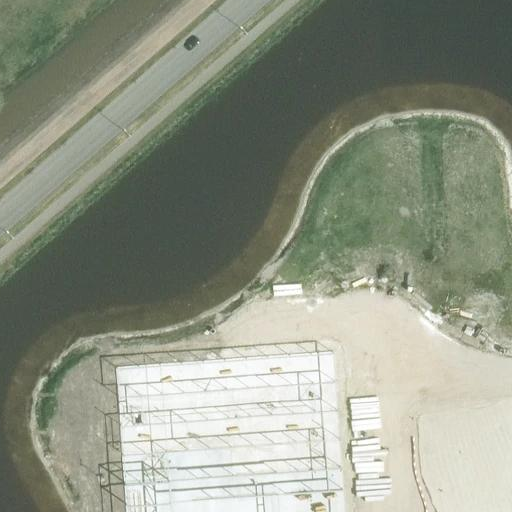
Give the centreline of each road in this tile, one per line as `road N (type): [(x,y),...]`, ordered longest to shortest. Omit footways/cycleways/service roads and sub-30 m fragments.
road 1 (unclassified): [(511,381),(381,405),(339,398),(318,378),(311,351),(318,322),(340,304),(372,300),(465,362),(496,372)]
road 2 (unclassified): [(249,0),(0,218)]
